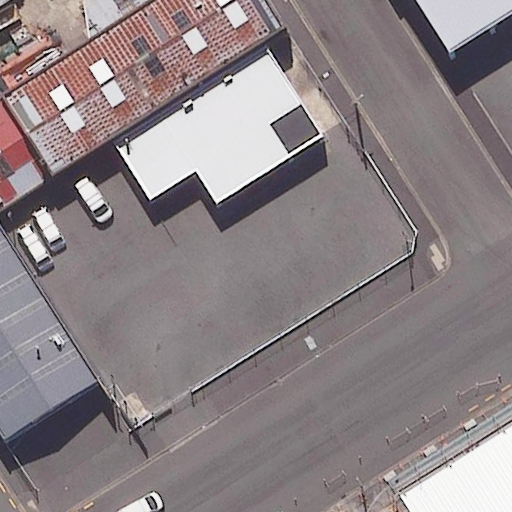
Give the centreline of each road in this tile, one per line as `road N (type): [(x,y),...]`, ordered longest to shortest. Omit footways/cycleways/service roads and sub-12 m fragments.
road 1 (unclassified): [(195,511),(511,306)]
road 2 (unclassified): [(511,268),(341,0)]
